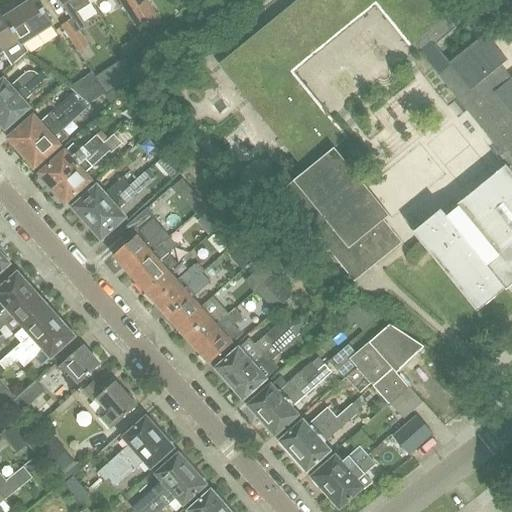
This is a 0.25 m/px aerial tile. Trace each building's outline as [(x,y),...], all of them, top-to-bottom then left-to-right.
[(0,10),(0,46),(4,52),(12,65),(29,51),(23,42),(50,25),(42,13),(44,12),(36,0),(28,0),(4,15),(1,10),(0,10)] [(87,0),(57,0),(63,9),(65,8),(72,18),(70,19),(79,32),(87,27),(78,13),(91,5),(87,0)] [(146,26),(129,0),(120,0),(118,2),(138,32),(146,26)] [(144,0),(129,0),(146,26),(157,19),(144,0)] [(466,84),(450,65),(435,46),(457,28),(434,0),(305,0),(276,24),(304,59),(375,1),(452,95),(466,84)] [(70,19),(60,25),(77,53),(87,46),(79,32),(70,19)] [(254,100),(288,72),(304,59),(276,24),(226,65),(254,100)] [(487,35),(450,65),(466,84),(452,95),(511,168),(511,171),(506,164),(458,204),(459,206),(447,216),(442,209),(414,232),(478,310),(505,288),(506,289),(511,284),(511,77),(511,78),(502,65),(508,60),(487,35)] [(37,73),(26,84),(0,107),(0,124),(1,125),(6,130),(15,122),(30,107),(23,100),(50,75),(44,69),(39,74),(37,73)] [(0,107),(26,84),(37,73),(33,71),(28,71),(25,72),(11,85),(4,78),(0,81),(0,107)] [(309,168),(335,147),(344,140),(288,72),(254,100),(309,168)] [(137,75),(130,80),(135,88),(142,83),(137,75)] [(33,117),(18,130),(9,138),(21,153),(61,117),(80,100),(73,93),(55,110),(54,109),(39,123),(33,117)] [(61,117),(21,153),(35,167),(44,160),(68,137),(62,130),(88,107),(81,100),(80,100),(61,117)] [(186,127),(214,161),(223,154),(195,119),(186,127)] [(73,144),(49,165),(40,173),(52,187),(103,143),(96,135),(78,151),(73,146),(74,145),(73,144)] [(103,143),(52,187),(66,203),(75,195),(90,180),(84,174),(113,148),(106,140),(103,143)] [(402,242),(384,220),(390,215),(335,147),(309,168),(281,191),(314,231),(313,232),(316,235),(317,235),(355,281),(402,242)] [(96,186),(82,199),(73,207),(75,209),(73,210),(79,218),(81,216),(87,223),(137,178),(130,170),(103,194),(96,186)] [(137,178),(87,223),(93,230),(92,232),(98,239),(100,237),(101,239),(110,231),(124,218),(117,210),(144,185),(137,178)] [(172,189),(183,201),(191,193),(181,181),(172,189)] [(148,208),(131,223),(122,231),(130,241),(113,256),(129,274),(152,253),(160,246),(170,238),(163,230),(154,220),(157,217),(148,208)] [(229,249),(230,249),(234,245),(239,241),(223,223),(213,232),(229,250),(229,249)] [(152,253),(129,274),(132,277),(145,292),(168,271),(159,261),(179,244),(172,236),(170,238),(160,246),(152,253)] [(225,253),(230,258),(243,246),(239,241),(234,245),(229,249),(229,250),(225,253)] [(0,272),(1,272),(10,264),(8,261),(10,260),(3,252),(1,254),(0,252),(0,272)] [(254,259),(249,264),(256,272),(265,283),(275,275),(258,255),(254,259)] [(168,271),(145,292),(156,303),(158,306),(161,310),(202,274),(195,265),(194,264),(176,280),(168,271)] [(18,272),(9,280),(0,288),(0,301),(0,302),(0,315),(32,288),(27,282),(28,281),(22,273),(20,275),(18,272)] [(202,274),(161,310),(164,313),(167,316),(177,328),(201,307),(193,298),(210,283),(208,280),(202,274)] [(283,305),(293,297),(275,275),(265,283),(283,305)] [(13,333),(22,325),(47,304),(45,303),(44,301),(45,300),(39,292),(37,294),(32,288),(0,315),(0,329),(5,324),(13,333)] [(201,307),(177,328),(193,346),(216,325),(225,317),(229,314),(213,296),(201,307)] [(341,297),(333,305),(344,316),(352,308),(341,297)] [(47,304),(22,325),(13,333),(21,342),(0,361),(0,362),(6,369),(17,359),(61,321),(56,315),(58,314),(51,306),(50,308),(47,304)] [(216,325),(193,346),(199,352),(209,364),(218,356),(232,343),(243,334),(235,325),(244,317),(243,316),(236,308),(229,314),(225,317),(216,325)] [(217,369),(216,371),(222,378),(224,377),(230,384),(272,344),(292,327),(284,318),(255,344),(250,338),(239,348),(225,360),(216,368),(217,369)] [(61,321),(17,359),(24,367),(35,357),(43,366),(52,357),(66,344),(75,337),(73,334),(74,333),(68,325),(67,327),(61,321)] [(389,324),(369,342),(393,368),(396,372),(424,347),(389,324)] [(272,344),(230,384),(236,390),(234,392),(241,399),(242,398),(243,399),(248,395),(252,391),(266,379),(279,367),(272,360),(279,353),(293,341),(299,336),(292,327),(272,344)] [(359,350),(349,359),(357,367),(371,384),(373,386),(393,368),(369,342),(359,350)] [(83,346),(74,353),(58,368),(66,377),(70,373),(79,384),(100,365),(83,346)] [(349,359),(339,369),(346,377),(357,367),(349,359)] [(250,406),(248,408),(255,415),(256,414),(262,420),(318,370),(312,363),(311,362),(298,374),(287,383),(281,376),(271,385),(258,397),(249,405),(250,406)] [(318,370),(262,420),(267,426),(266,427),(272,435),(274,433),(275,435),(284,427),(298,415),(291,407),(331,372),(324,364),(318,370)] [(393,368),(373,386),(389,404),(390,403),(399,414),(404,419),(424,402),(409,386),(396,372),(393,368)] [(15,418),(28,405),(44,391),(36,381),(20,395),(6,408),(15,418)] [(112,429),(120,422),(137,406),(134,403),(136,402),(129,394),(128,396),(115,382),(103,393),(93,382),(90,385),(83,391),(92,401),(96,398),(107,409),(100,415),(112,429)] [(307,471),(316,463),(329,450),(323,443),(343,425),(359,410),(353,403),(336,417),(293,455),(299,462),(298,463),(304,471),(306,469),(307,471)] [(303,421),(289,433),(280,441),(282,442),(280,443),(287,451),(288,449),(293,455),(336,417),(327,407),(307,425),(303,421)] [(410,455),(435,434),(416,413),(409,419),(391,434),(410,455)] [(108,479),(116,471),(160,432),(154,426),(156,424),(149,417),(148,418),(146,417),(137,425),(124,438),(130,444),(98,473),(105,481),(108,479)] [(166,439),(160,432),(116,471),(108,479),(115,487),(144,460),(150,468),(165,455),(174,448),(173,446),(174,445),(168,437),(166,439)] [(337,456),(321,469),(312,477),(314,478),(313,481),(318,487),(321,486),(326,492),(368,455),(361,446),(343,462),(337,456)] [(80,467),(65,452),(56,461),(71,476),(80,467)] [(143,511),(150,507),(193,469),(187,462),(188,461),(182,453),(180,455),(179,454),(156,474),(162,481),(132,508),(135,511),(143,511)] [(364,489),(372,483),(366,476),(365,476),(364,474),(376,464),(368,455),(326,492),(329,496),(331,498),(331,501),(336,506),(338,506),(340,508),(349,499),(350,500),(363,488),(364,489)] [(6,480),(0,484),(0,511),(3,511),(0,508),(0,504),(33,478),(24,467),(7,481),(6,480)] [(150,507),(143,511),(160,511),(177,497),(184,504),(197,492),(206,484),(205,483),(207,482),(200,474),(198,475),(193,469),(150,507)] [(64,485),(80,503),(87,496),(71,478),(64,485)] [(217,511),(225,506),(219,499),(221,498),(214,490),(213,492),(211,490),(189,510),(190,511),(217,511)]
